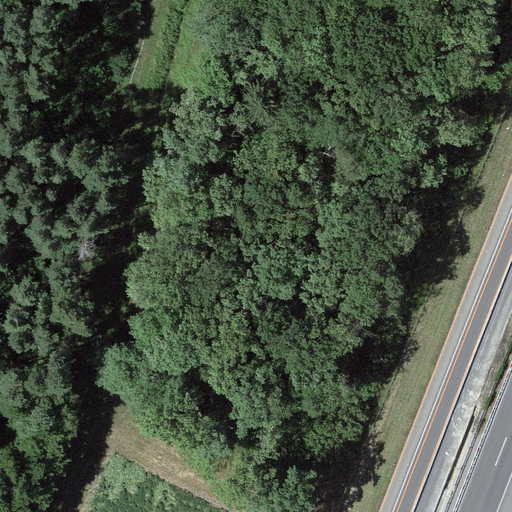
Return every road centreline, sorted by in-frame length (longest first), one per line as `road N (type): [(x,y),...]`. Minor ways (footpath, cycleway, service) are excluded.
road 1 (track): [(221,0),(103,414)]
road 2 (motorway): [(511,261),(413,511)]
